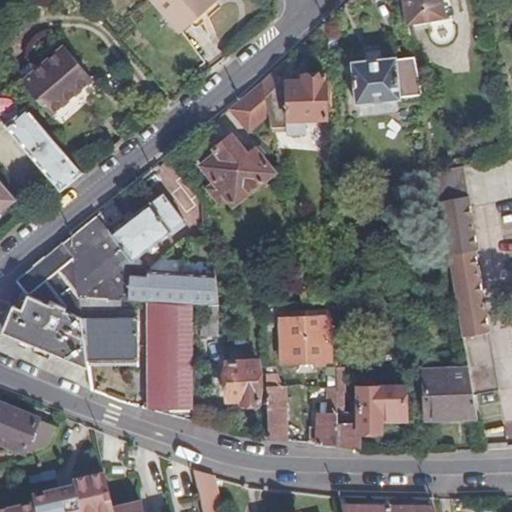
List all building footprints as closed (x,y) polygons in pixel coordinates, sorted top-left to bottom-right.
[(152,0),(178,28),(208,0),(152,0)] [(442,0),(403,0),(408,23),(445,16),(442,0)] [(65,49),(23,85),(49,116),(92,79),(65,49)] [(401,55),(355,60),(358,102),(404,97),(404,94),(420,92),(414,55),(401,57),(401,55)] [(273,71),(260,84),(268,117),(272,132),(289,131),(290,122),(324,119),(324,73),(305,75),(305,82),(286,82),(273,71)] [(268,117),(260,84),(228,110),(247,134),(268,117)] [(0,93),(0,123),(59,193),(82,175),(68,158),(8,87),(0,93)] [(244,157),(222,132),(204,149),(207,153),(194,165),(232,209),(272,175),(251,152),(244,157)] [(483,142),(485,159),(511,152),(511,144),(510,136),(483,142)] [(182,173),(172,156),(136,186),(142,194),(156,183),(162,189),(182,173)] [(434,169),(471,368),(475,390),(501,386),(465,163),(434,169)] [(0,212),(3,212),(13,204),(13,197),(0,182),(0,212)] [(96,218),(72,238),(80,300),(117,304),(147,306),(191,310),(195,310),(203,310),(202,276),(145,270),(135,257),(168,231),(170,234),(182,224),(162,196),(109,235),(96,218)] [(47,352),(87,369),(87,362),(80,300),(72,238),(27,274),(15,284),(27,299),(23,310),(19,308),(7,335),(47,352)] [(80,300),(87,362),(135,360),(135,315),(117,314),(117,304),(80,300)] [(145,410),(190,422),(191,310),(147,306),(145,410)] [(203,310),(204,343),(220,342),(218,309),(203,310)] [(204,343),(203,310),(195,310),(195,344),(204,343)] [(330,316),(283,320),(287,364),(315,362),(317,367),(325,366),(327,359),(331,358),(330,316)] [(257,398),(259,362),(227,362),(226,404),(257,403),(257,398)] [(269,376),(268,362),(259,362),(257,398),(257,403),(257,404),(269,403),(269,390),(269,377),(269,376)] [(426,418),(480,415),(475,390),(471,368),(424,371),(426,418)] [(269,377),(269,390),(271,441),(287,443),(285,388),(282,387),(282,384),(277,375),(269,377)] [(358,411),(339,411),(340,449),(350,450),(359,450),(359,434),(390,435),(395,435),(395,412),(405,412),(405,388),(359,388),(358,411)] [(320,447),(340,449),(339,411),(338,400),(323,400),(324,413),(317,415),(320,447)] [(50,448),(58,429),(2,405),(0,409),(0,445),(26,456),(30,449),(38,453),(50,448)] [(223,511),(217,482),(195,476),(203,511),(223,511)] [(112,511),(104,479),(74,485),(75,492),(68,494),(38,500),(39,506),(8,511),(1,511),(0,505),(0,511),(112,511)]
